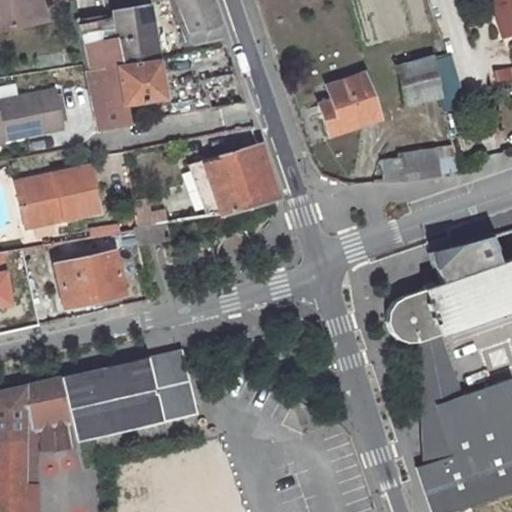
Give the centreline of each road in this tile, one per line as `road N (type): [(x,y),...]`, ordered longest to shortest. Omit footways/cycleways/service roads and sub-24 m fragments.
road 1 (unclassified): [(320,265),(280,288),(0,354)]
road 2 (unclassified): [(320,265),(231,0)]
road 3 (unclassified): [(401,511),(320,265)]
road 4 (unclassified): [(320,265),(511,192)]
